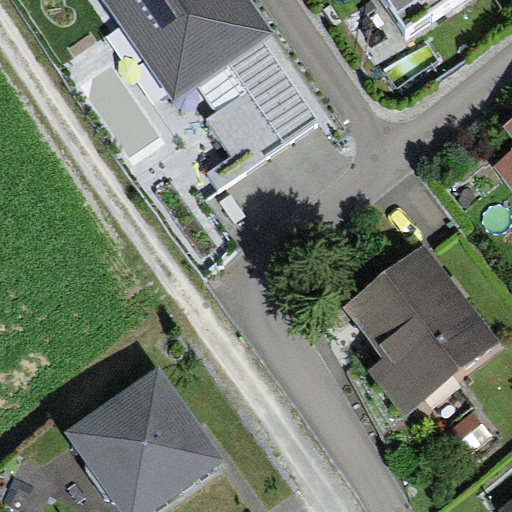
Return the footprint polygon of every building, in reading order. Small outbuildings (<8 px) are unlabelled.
[(245,0),(105,0),(177,107),(274,43),(245,0)] [(369,0),(401,45),(465,0),(369,0)] [(511,154),(497,166),(511,185),(511,154)] [(402,413),(499,342),(428,246),(344,308),(383,361),(370,370),(402,413)] [(151,376),(55,442),(103,511),(161,511),(218,473),(151,376)] [(511,511),(511,501),(498,511),(511,511)]
